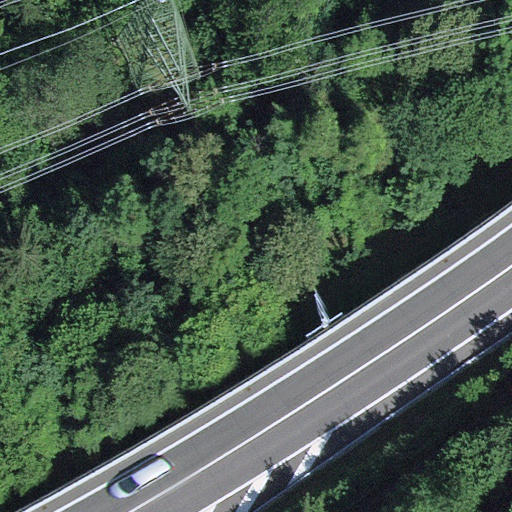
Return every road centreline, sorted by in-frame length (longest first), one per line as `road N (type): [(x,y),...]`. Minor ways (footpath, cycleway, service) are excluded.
road 1 (trunk): [(167,511),(440,344),(511,287)]
road 2 (track): [(364,511),(511,383)]
